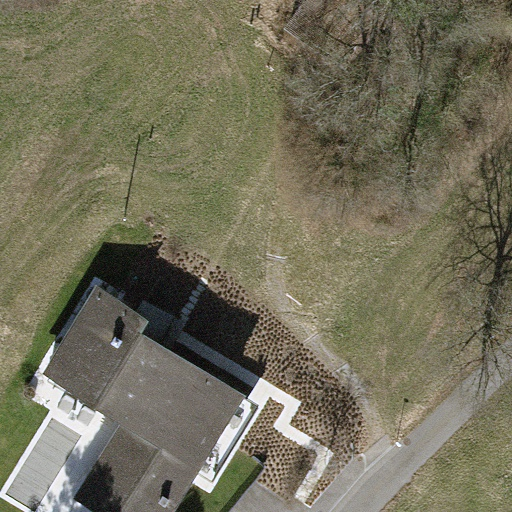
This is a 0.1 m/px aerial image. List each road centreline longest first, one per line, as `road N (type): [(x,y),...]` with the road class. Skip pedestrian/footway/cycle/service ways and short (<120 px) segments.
road 1 (track): [(391,467),(366,378),(284,315),(276,270),(298,158)]
road 2 (residential): [(511,353),(352,511)]
